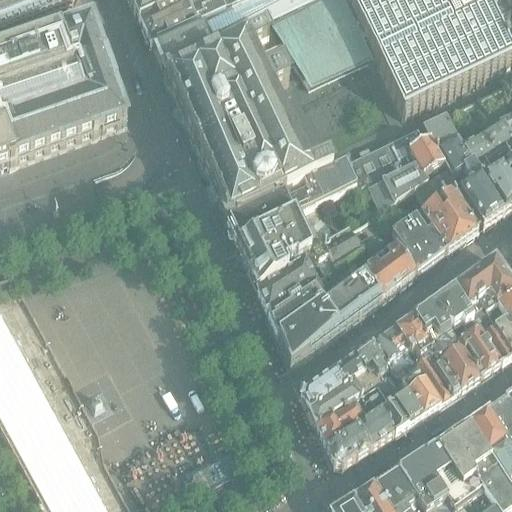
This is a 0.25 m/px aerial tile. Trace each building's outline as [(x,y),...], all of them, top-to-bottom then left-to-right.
[(0,0),(0,44),(37,30),(66,19),(72,17),(72,16),(78,2),(79,1),(78,0),(0,0)] [(125,0),(126,2),(131,12),(132,16),(138,30),(204,0),(125,0)] [(204,0),(138,30),(139,32),(146,47),(150,55),(260,4),(270,0),(204,0)] [(270,0),(260,4),(150,55),(163,86),(165,91),(166,91),(168,92),(170,94),(177,109),(176,109),(176,110),(175,112),(172,115),(172,116),(172,117),(173,119),(174,122),(175,124),(176,125),(177,125),(181,124),(181,125),(182,125),(183,126),(184,126),(185,130),(186,129),(191,141),(189,142),(192,150),(193,149),(199,164),(198,164),(202,172),(204,171),(209,183),(208,183),(210,187),(210,188),(209,188),(216,205),(217,205),(219,210),(225,222),(224,224),(223,226),(224,227),(223,227),(226,232),(283,205),(303,195),(333,175),(329,168),(309,176),(273,101),(292,91),(282,72),(264,81),(252,56),(255,54),(257,60),(281,48),(304,87),(365,57),(362,51),(366,49),(402,125),(511,72),(511,52),(506,55),(494,32),(510,24),(504,14),(510,10),(511,14),(511,0),(504,0),(484,10),(478,0),(374,0),(359,7),(355,0),(270,0)] [(0,175),(8,173),(9,174),(14,172),(17,171),(17,170),(92,144),(92,145),(97,143),(96,142),(100,141),(104,140),(104,139),(115,135),(115,136),(119,134),(121,133),(126,132),(126,131),(124,127),(113,95),(114,94),(112,90),(110,85),(110,86),(107,77),(106,72),(104,68),(103,66),(92,36),(91,31),(90,31),(59,42),(59,43),(0,62),(0,175)] [(511,116),(497,123),(498,125),(501,130),(511,146),(511,116)] [(445,121),(416,136),(441,175),(443,174),(450,185),(463,178),(471,191),(459,199),(482,236),(491,230),(492,229),(503,222),(504,221),(473,171),(463,154),(457,145),(498,125),(497,123),(495,120),(455,140),(446,124),(445,121)] [(511,146),(501,130),(482,142),(495,163),(504,157),(511,168),(502,174),(511,189),(511,146)] [(289,215),(283,205),(226,232),(235,253),(295,226),(355,197),(365,193),(366,196),(379,222),(413,200),(427,191),(424,184),(441,175),(416,136),(378,154),(333,175),(303,195),(308,206),(289,215)] [(482,142),(463,154),(473,171),(504,221),(511,215),(511,189),(502,174),(492,181),(484,170),(495,163),(482,142)] [(0,511),(281,511),(299,500),(272,412),(164,158),(148,163),(134,157),(130,164),(124,170),(120,173),(91,182),(0,213),(0,511)] [(427,191),(413,200),(424,216),(453,196),(444,181),(427,191)] [(433,213),(419,222),(445,261),(446,260),(475,241),(476,240),(477,239),(453,199),(438,209),(446,220),(440,224),(433,213)] [(394,248),(389,251),(394,258),(413,285),(445,261),(419,222),(389,242),(394,248)] [(295,226),(235,253),(238,257),(240,262),(241,264),(244,270),(245,272),(248,278),(248,281),(249,283),(253,290),(257,300),(301,274),(299,271),(312,262),(295,226)] [(257,300),(256,301),(265,322),(266,322),(316,292),(335,280),(333,279),(349,269),(361,261),(375,252),(369,245),(356,254),(346,240),(312,262),(299,271),(301,274),(257,300)] [(351,273),(318,295),(330,313),(365,290),(380,310),(413,285),(394,258),(387,263),(383,259),(371,267),(370,265),(356,274),(354,271),(351,273)] [(502,372),(483,344),(478,336),(476,338),(469,328),(482,320),(484,321),(497,312),(511,301),(511,294),(508,288),(508,287),(507,287),(495,269),(494,268),(493,268),(493,269),(477,280),(476,281),(470,286),(470,285),(469,286),(465,289),(460,293),(460,292),(441,306),(430,314),(449,342),(449,340),(447,337),(452,340),(461,334),(468,344),(457,352),(480,387),(502,372)] [(330,313),(277,348),(278,350),(287,374),(289,377),(364,322),(369,318),(380,310),(365,290),(330,313)] [(316,292),(266,322),(267,325),(268,325),(269,329),(271,335),(274,340),(276,345),(275,345),(277,348),(330,313),(318,295),(316,292)] [(511,301),(497,312),(511,334),(511,301)] [(511,334),(497,312),(484,321),(482,320),(469,328),(476,338),(478,336),(489,328),(494,336),(511,360),(511,334)] [(449,342),(430,314),(410,328),(409,329),(423,349),(434,342),(438,348),(449,342)] [(423,349),(409,329),(402,334),(394,339),(409,360),(410,363),(413,361),(417,366),(429,358),(423,349)] [(511,365),(511,360),(494,336),(483,344),(502,372),(511,365)] [(409,360),(394,339),(382,348),(397,369),(404,363),(409,360)] [(480,387),(457,352),(449,342),(438,348),(434,342),(423,349),(429,358),(434,365),(452,354),(456,361),(438,372),(458,402),(474,391),(480,387)] [(397,369),(382,348),(370,356),(382,373),(384,372),(394,388),(413,375),(404,363),(397,369)] [(382,373),(370,356),(350,371),(361,387),(365,384),(367,386),(369,385),(372,389),(384,381),(380,374),(382,373)] [(458,402),(438,372),(434,365),(429,358),(417,366),(421,372),(414,377),(439,416),(439,415),(458,402)] [(308,423),(361,387),(350,371),(333,383),(304,404),(303,407),(302,410),(308,423)] [(439,416),(414,377),(413,375),(394,388),(400,397),(406,406),(420,427),(421,427),(439,416)] [(314,437),(388,387),(384,381),(372,389),(369,385),(367,386),(365,384),(361,387),(308,423),(314,435),(314,437)] [(368,430),(363,423),(379,413),(384,420),(392,415),(406,406),(400,397),(396,399),(388,387),(314,437),(315,437),(324,458),(325,460),(368,430)] [(511,403),(502,410),(511,424),(511,403)] [(420,427),(406,406),(392,415),(407,437),(420,427)] [(511,424),(502,410),(486,421),(510,457),(511,460),(511,424)] [(407,437),(392,415),(384,420),(374,427),(382,439),(386,436),(393,445),(407,437)] [(511,460),(510,457),(486,421),(467,434),(482,457),(511,501),(511,460)] [(368,461),(393,445),(386,436),(382,439),(374,427),(368,430),(325,460),(327,465),(328,465),(332,475),(332,476),(343,478),(354,470),(354,471),(357,469),(356,469),(368,461)] [(511,511),(511,501),(482,457),(467,434),(436,453),(462,491),(474,511),(511,511)] [(474,511),(462,491),(436,453),(397,480),(417,511),(474,511)] [(417,511),(397,480),(395,481),(396,482),(376,495),(375,494),(373,495),(384,511),(417,511)] [(384,511),(373,495),(348,511),(347,511),(384,511)]
